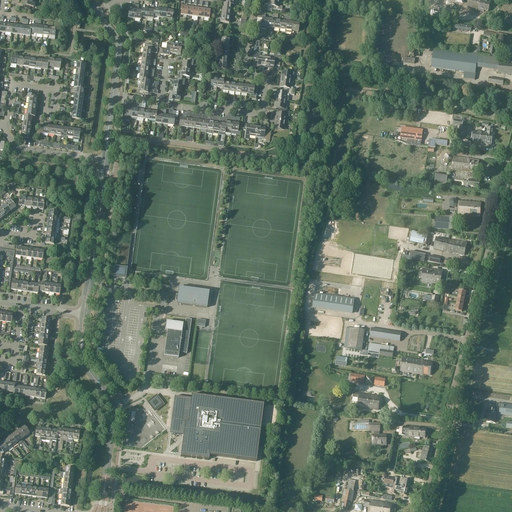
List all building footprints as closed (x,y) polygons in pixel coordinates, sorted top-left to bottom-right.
[(34,7),(35,1),(31,0),(23,0),(23,9),(29,10),(30,7),(34,7)] [(279,6),(280,0),(268,0),(268,5),(272,5),(272,9),(282,10),(282,6),(279,6)] [(468,0),(467,8),(483,12),(484,10),(488,11),(491,1),(488,0),(468,0)] [(173,11),(167,10),(166,18),(172,19),(173,15),(174,15),(174,12),(173,12),(173,11)] [(261,29),(267,30),(267,28),(268,19),(264,19),(265,17),(265,13),(258,12),(257,18),(262,18),(261,29)] [(178,45),(174,45),(173,53),(180,54),(181,51),(184,51),(185,43),(178,42),(178,45)] [(143,48),(142,55),(151,56),(151,52),(153,52),(157,53),(158,47),(152,46),(152,45),(144,44),(144,48),(143,48)] [(169,53),(173,53),(174,45),(167,44),(166,49),(160,48),(159,54),(168,55),(169,53)] [(258,67),(265,68),(266,57),(260,56),(260,53),(254,52),(253,58),(256,59),(255,61),(259,62),(258,67)] [(433,52),(431,68),(464,72),(463,79),(475,80),(476,74),(475,74),(476,68),(477,58),(433,52)] [(150,60),(151,56),(142,55),(141,61),(155,63),(156,60),(152,60),(150,60)] [(273,58),(266,57),(265,68),(272,69),(272,65),(276,65),(277,56),(274,55),(273,58)] [(182,62),(181,69),(190,70),(191,66),(195,67),(195,64),(200,65),(200,61),(187,59),(186,62),(182,62)] [(499,67),(498,73),(511,74),(511,63),(499,63),(499,59),(495,59),(494,67),(499,67)] [(178,79),(179,80),(185,80),(186,79),(189,80),(190,70),(181,69),(181,73),(178,73),(178,79)] [(280,79),(291,81),(293,81),(294,73),(281,71),(281,72),(280,79)] [(210,87),(217,87),(218,79),(211,78),(211,80),(208,79),(207,87),(210,88),(210,87)] [(150,80),(147,80),(139,79),(139,80),(141,80),(140,86),(153,87),(153,85),(152,85),(153,81),(150,81),(150,80)] [(281,86),(281,90),(292,91),(293,88),(290,87),(291,81),(280,79),(279,86),(281,86)] [(173,82),(172,89),(181,90),(182,86),(184,87),(185,80),(179,80),(179,83),(173,82)] [(140,92),(143,93),(143,94),(151,95),(151,90),(153,90),(153,87),(140,86),(140,92)] [(248,86),(247,92),(247,94),(250,94),(250,96),(256,97),(257,88),(254,88),(254,87),(248,86)] [(180,101),(181,90),(172,89),(172,93),(170,93),(169,99),(180,101)] [(292,91),(281,90),(280,90),(279,93),(276,93),(275,99),(286,101),(288,101),(289,95),(294,95),(295,92),(292,91)] [(29,97),(28,103),(36,105),(37,98),(36,98),(37,95),(26,94),(26,97),(29,97)] [(285,108),(286,101),(275,99),(274,106),(278,107),(277,111),(281,111),(286,112),(287,108),(285,108)] [(289,112),(286,112),(281,111),(280,114),(275,114),(274,120),(286,122),(287,116),(289,116),(289,112)] [(182,126),(188,127),(189,119),(185,119),(186,117),(187,113),(184,112),(183,117),(180,117),(179,126),(182,126)] [(188,127),(194,128),(196,114),(193,114),(193,120),(189,119),(188,127)] [(204,121),(201,121),(200,129),(206,130),(208,116),(206,115),(205,119),(204,121)] [(175,117),(169,116),(167,125),(174,125),(174,124),(177,124),(177,118),(175,118),(175,117)] [(230,122),(226,122),(225,133),(231,134),(234,116),(231,116),(230,120),(231,120),(230,122)] [(234,116),(231,134),(238,135),(239,134),(239,133),(240,133),(239,132),(239,131),(238,131),(239,123),(235,123),(235,120),(236,120),(236,117),(234,116)] [(214,122),(212,131),(212,133),(218,134),(221,118),(218,117),(217,121),(217,123),(214,122)] [(224,136),(225,133),(226,122),(226,124),(223,124),(223,118),(221,118),(218,134),(218,135),(224,136)] [(466,122),(452,119),(451,125),(460,126),(459,129),(465,130),(466,122)] [(285,129),(286,122),(274,120),(273,128),(285,129)] [(256,137),(257,125),(250,125),(250,129),(246,129),(245,139),(248,140),(249,136),(256,137)] [(262,140),(266,140),(267,132),(263,131),(264,126),(257,125),(256,137),(262,138),(262,140)] [(30,135),(31,129),(22,128),(22,134),(21,134),(20,137),(28,138),(29,135),(30,135)] [(420,146),(422,130),(402,128),(401,138),(407,139),(406,144),(420,146)] [(487,133),(482,132),(480,143),(491,145),(494,128),(487,128),(487,133)] [(473,142),(480,143),(482,132),(474,131),(474,134),(473,134),(472,134),(471,138),(472,139),(473,139),(473,142)] [(451,169),(477,173),(479,161),(454,157),(451,169)] [(435,176),(434,184),(446,186),(448,178),(435,176)] [(10,200),(5,204),(11,211),(13,210),(16,208),(16,207),(10,200)] [(458,215),(480,217),(481,203),(459,202),(458,215)] [(11,211),(5,204),(1,208),(6,215),(8,213),(8,214),(11,212),(11,211)] [(435,217),(434,229),(455,230),(456,218),(435,217)] [(431,235),(412,231),(410,241),(428,245),(431,235)] [(113,277),(126,279),(127,268),(127,267),(129,255),(131,234),(130,244),(117,242),(114,266),(113,277)] [(436,237),(434,249),(447,251),(449,240),(436,237)] [(447,251),(464,255),(467,243),(463,242),(449,240),(447,251)] [(421,281),(440,284),(443,271),(423,268),(421,281)] [(210,306),(212,290),(183,286),(183,289),(179,288),(178,295),(176,295),(175,301),(177,302),(177,303),(176,303),(178,304),(178,303),(180,304),(192,306),(192,305),(194,306),(207,308),(207,307),(206,307),(206,306),(210,306)] [(355,299),(314,293),(312,309),(352,314),(355,299)] [(427,296),(426,300),(431,301),(431,302),(438,304),(438,303),(438,302),(439,297),(438,296),(432,295),(432,297),(427,296)] [(463,305),(465,298),(458,297),(456,303),(463,305)] [(462,312),(463,305),(456,303),(455,310),(462,312)] [(166,337),(164,356),(178,358),(179,352),(181,352),(181,353),(186,353),(187,353),(191,320),(185,319),(185,324),(185,325),(183,325),(183,323),(169,322),(166,321),(165,324),(165,329),(165,331),(168,331),(167,333),(166,337)] [(197,326),(204,327),(205,320),(198,319),(197,326)] [(365,330),(350,328),(347,348),(362,350),(365,330)] [(372,328),(370,337),(400,342),(402,333),(372,328)] [(369,343),(368,354),(393,357),(394,347),(369,343)] [(346,367),(348,358),(336,356),(335,366),(346,367)] [(401,371),(417,373),(419,360),(403,358),(401,371)] [(432,362),(419,360),(417,373),(431,375),(432,362)] [(352,374),(351,381),(363,383),(365,376),(352,374)] [(375,378),(374,385),(384,387),(384,386),(385,380),(385,379),(375,378)] [(380,397),(353,392),(353,396),(359,397),(357,406),(378,410),(380,397)] [(174,397),(170,428),(184,429),(183,435),(180,456),(209,460),(209,456),(256,462),(263,404),(191,395),(191,399),(174,397)] [(163,404),(156,396),(148,402),(155,411),(163,404)] [(511,405),(500,404),(499,411),(496,410),(489,409),(487,422),(494,423),(495,415),(499,415),(499,414),(511,415),(511,405)] [(372,435),(372,445),(386,445),(386,435),(379,435),(379,431),(380,431),(380,424),(369,423),(369,431),(374,431),(374,435),(372,435)] [(24,426),(19,429),(25,437),(29,433),(24,426)] [(398,435),(398,436),(406,436),(409,436),(409,437),(414,437),(420,438),(425,438),(426,429),(410,428),(410,429),(407,429),(407,428),(406,428),(400,428),(399,427),(399,428),(398,435)] [(41,440),(45,441),(47,429),(42,428),(40,440),(39,440),(38,443),(41,443),(41,440)] [(21,440),(25,437),(19,429),(15,432),(21,440)] [(61,441),(60,445),(62,445),(63,442),(63,441),(67,441),(68,430),(63,429),(61,441)] [(52,430),(51,441),(50,441),(49,445),(51,445),(52,442),(56,442),(57,440),(56,440),(57,430),(52,430)] [(71,443),(71,446),(73,446),(73,443),(72,443),(73,440),(78,441),(80,431),(74,431),(73,432),(73,440),(72,443),(71,443)] [(15,432),(11,436),(18,445),(22,443),(22,442),(21,440),(15,432)] [(11,436),(6,439),(12,446),(16,443),(18,446),(18,445),(11,436)] [(8,450),(12,446),(6,439),(2,442),(8,450)] [(420,459),(429,462),(433,448),(424,446),(420,459)] [(385,476),(384,483),(394,485),(394,483),(401,485),(409,487),(411,480),(400,477),(400,479),(395,478),(385,476)] [(394,483),(394,485),(384,483),(383,486),(393,488),(392,494),(396,495),(397,493),(398,493),(402,494),(407,496),(409,487),(401,485),(394,483)] [(355,491),(347,489),(343,508),(349,509),(350,501),(352,501),(355,491)] [(365,499),(363,506),(369,507),(368,511),(390,511),(392,504),(384,502),(365,499)]
